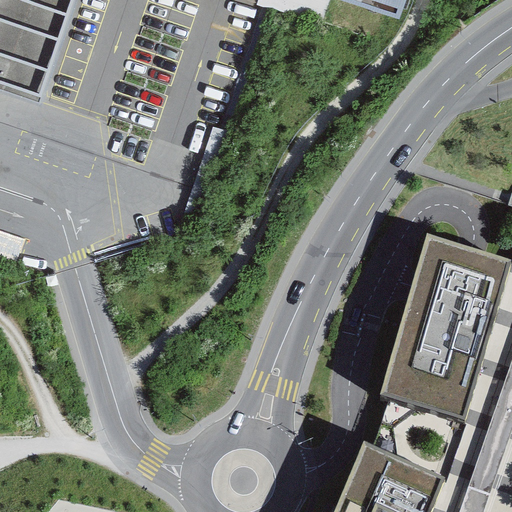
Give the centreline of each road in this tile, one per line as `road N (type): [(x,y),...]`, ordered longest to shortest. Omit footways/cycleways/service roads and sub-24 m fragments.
road 1 (primary): [(242,511),(272,387),(314,275),(423,108),(511,27)]
road 2 (track): [(112,389),(217,295),(258,238),(290,160),(402,51),(425,0)]
road 3 (track): [(0,314),(26,346),(62,441)]
